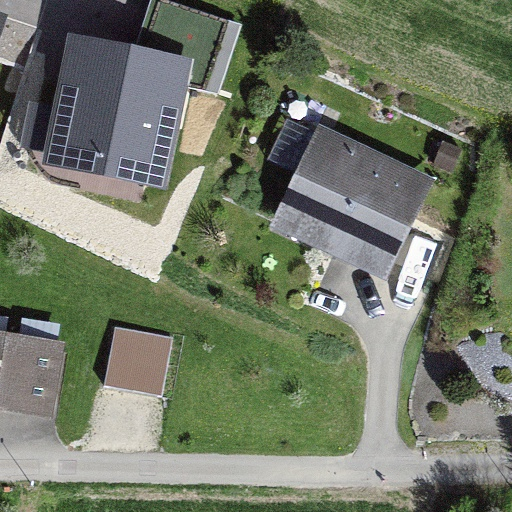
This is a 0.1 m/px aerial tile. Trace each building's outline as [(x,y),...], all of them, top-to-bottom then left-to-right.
[(238,26),(156,0),(152,0),(133,61),(190,73),(186,92),(214,101),(238,26)] [(72,49),(46,174),(164,198),(186,92),(190,73),(133,61),(72,49)] [(322,136),(280,224),(382,273),(424,185),(322,136)] [(114,329),(104,386),(161,396),(171,339),(114,329)] [(0,402),(41,409),(51,350),(0,341),(0,402)]
